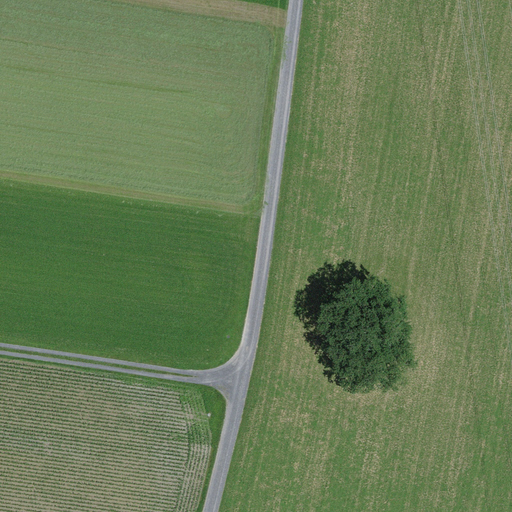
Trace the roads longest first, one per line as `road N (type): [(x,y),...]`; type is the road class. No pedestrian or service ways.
road 1 (track): [(298,0),(247,392),(218,511)]
road 2 (track): [(0,355),(247,392)]
